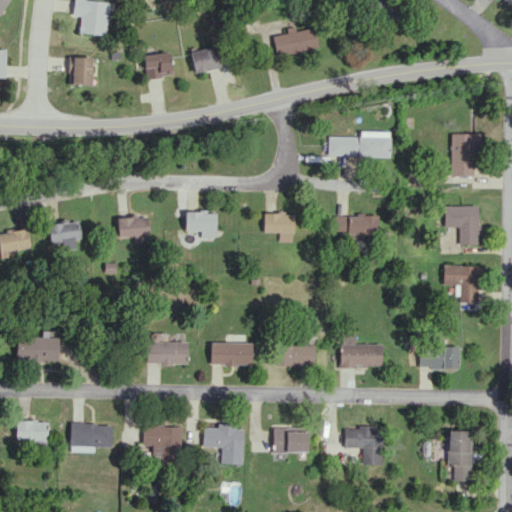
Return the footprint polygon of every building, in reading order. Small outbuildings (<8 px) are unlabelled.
[(72,0),(72,15),(79,15),(78,33),(105,34),(106,0),(100,0),(72,0)] [(389,24),(398,6),(385,0),(370,0),(365,12),(389,24)] [(271,35),(274,54),(315,48),(312,26),(285,30),(286,33),(271,35)] [(194,73),(220,66),(214,45),(189,52),(194,73)] [(144,77),(169,76),(168,52),(143,54),(144,77)] [(91,56),(69,56),(68,84),(90,84),(91,56)] [(325,135),(325,155),(387,156),(387,131),(357,130),(357,135),(325,135)] [(474,175),(475,133),(449,133),(448,175),(474,175)] [(444,205),(443,226),(457,226),(457,244),(476,244),(476,205),(444,205)] [(199,230),(199,237),(213,237),(214,212),(184,211),(183,230),(199,230)] [(261,231),(277,231),(277,241),(292,241),(292,213),(262,213),(261,231)] [(377,216),(333,215),(332,233),(376,234),(377,216)] [(147,241),(146,216),(116,217),(116,236),(132,236),(132,241),(147,241)] [(61,249),(74,249),(74,236),(79,236),(78,221),(48,222),(48,242),(61,242),(61,249)] [(0,231),(0,257),(9,257),(8,249),(28,247),(26,229),(0,231)] [(441,283),(458,284),(457,302),(473,303),(475,265),(442,264),(441,283)] [(185,363),(185,341),(167,341),(167,332),(145,332),(145,363),(185,363)] [(379,343),(353,344),(353,334),(338,334),(339,367),(380,366),(379,343)] [(55,359),(54,336),(14,337),(14,360),(55,359)] [(209,365),(250,364),(250,341),(208,342),(209,365)] [(274,365),(312,366),(313,344),(275,343),(274,365)] [(455,368),(455,346),(416,347),(417,366),(429,365),(429,368),(455,368)] [(45,420),(15,419),(14,441),(44,442),(45,420)] [(92,451),(92,446),(109,446),(110,423),(68,422),(67,451),(92,451)] [(201,446),(219,446),(219,463),(240,464),(241,429),(234,428),(234,423),(215,423),(215,427),(201,427),(201,446)] [(179,425),(140,426),(140,445),(150,444),(150,459),(179,458),(179,425)] [(360,463),(378,464),(379,426),(343,426),(342,447),(361,447),(360,463)] [(304,451),(305,428),(271,427),(270,450),(304,451)] [(451,465),(451,480),(469,480),(470,430),(446,430),(445,465),(451,465)]
